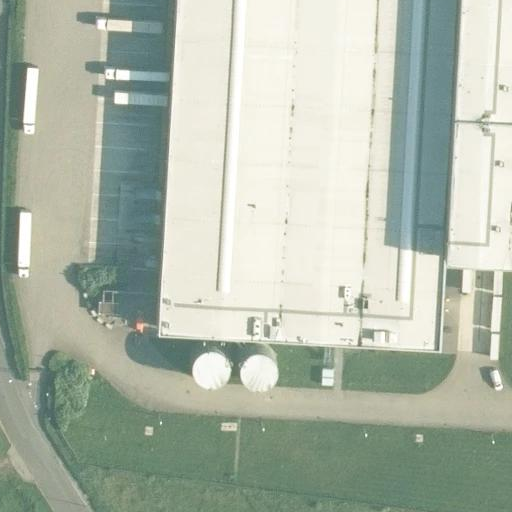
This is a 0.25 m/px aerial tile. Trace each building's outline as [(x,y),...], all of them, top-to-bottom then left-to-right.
[(147,75),(148,0),(99,0),(99,77),(123,77),(123,74),(147,75)] [(511,0),(171,0),(154,323),(436,339),(442,244),(511,248),(511,0)] [(460,286),(468,287),(470,253),(462,253),(460,286)] [(498,289),(500,255),(492,254),(490,288),(498,289)] [(92,304),(112,304),(111,287),(91,287),(92,304)] [(496,326),(498,292),(490,291),(488,325),(496,326)] [(142,313),(123,313),(122,325),(142,326),(142,313)] [(494,354),(496,329),(489,328),(487,353),(494,354)] [(192,368),(198,373),(206,375),(215,373),(221,368),(225,360),(225,352),(221,344),(215,339),(207,337),(198,339),(192,344),(188,352),(188,360),(192,368)] [(237,367),(242,373),(250,377),(258,377),(266,373),(271,367),(273,359),(271,350),(266,344),(258,340),(250,340),(243,344),(237,350),(235,359),(237,367)]
